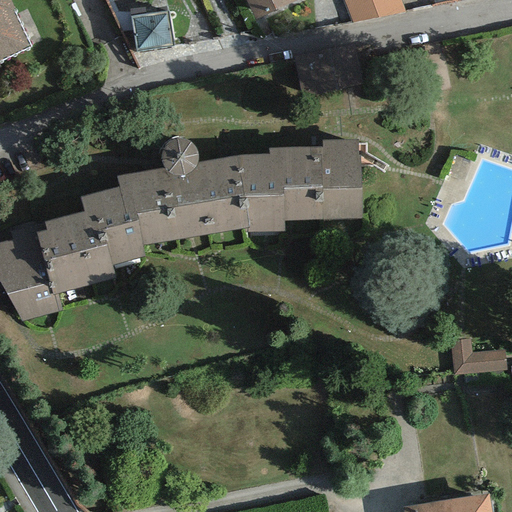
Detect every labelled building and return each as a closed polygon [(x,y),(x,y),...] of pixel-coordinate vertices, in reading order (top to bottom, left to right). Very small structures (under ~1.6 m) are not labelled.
[(0,0),(0,74),(25,64),(0,6),(0,0)] [(313,0),(239,0),(254,30),(314,1),(313,0)] [(400,0),(342,0),(352,24),(405,12),(400,0)] [(168,13),(129,18),(134,54),(173,49),(168,13)] [(353,52),(290,64),(298,106),(362,94),(353,52)] [(359,143),(321,144),(321,154),(266,153),(267,159),(198,165),(196,158),(184,149),(169,152),(162,162),(159,174),(116,182),(120,194),(76,206),(81,221),(42,231),(44,236),(30,239),(26,232),(8,237),(11,242),(0,245),(0,293),(17,329),(62,316),(56,301),(114,287),(111,270),(143,265),(142,252),(244,238),(284,237),(285,225),(359,225),(359,143)] [(506,371),(504,351),(471,355),(470,341),(449,343),(453,377),(506,371)] [(492,511),(490,492),(403,504),(404,511),(492,511)]
